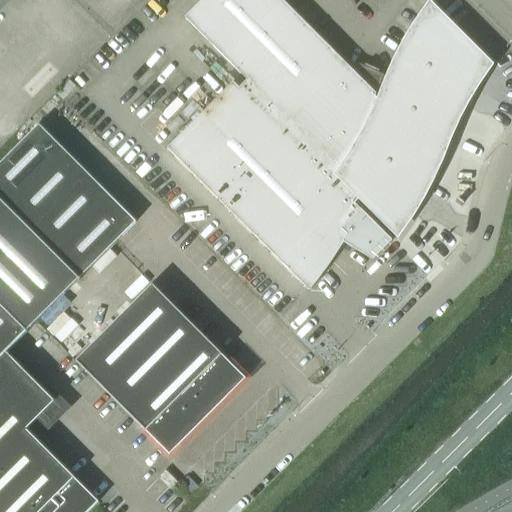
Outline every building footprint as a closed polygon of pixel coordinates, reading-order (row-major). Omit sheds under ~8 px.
[(239,89),(354,204),(361,197),(397,233),(410,215),(421,198),(430,179),(439,160),(447,139),(456,120),(465,101),(476,84),(488,66),(430,8),(417,26),(406,43),(397,62),(388,82),(380,102),(375,97),(376,95),(281,0),(202,0),(184,18),(247,81),(239,89)] [(167,149),(306,288),(310,291),(327,268),(343,244),(352,249),(373,261),(392,241),(361,211),(354,204),(239,89),(233,83),(167,149)] [(0,511),(88,511),(98,503),(37,442),(26,430),(54,402),(6,354),(12,348),(27,333),(26,332),(35,323),(136,223),(39,125),(0,164),(0,511)] [(230,363),(152,285),(76,362),(169,455),(233,392),(231,391),(245,379),(229,363),(230,363)] [(170,490),(177,483),(166,471),(159,478),(170,490)]
